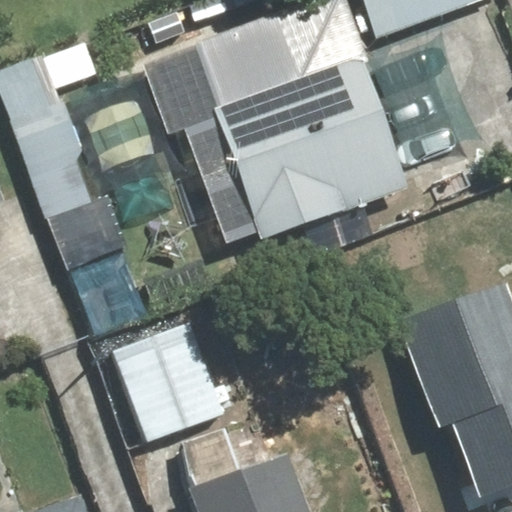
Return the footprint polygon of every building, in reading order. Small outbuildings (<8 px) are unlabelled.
[(340,0),(354,40),(472,0),(340,0)] [(178,98),(229,245),(382,193),(331,46),(279,63),(264,18),(187,44),(203,89),(178,98)] [(0,211),(9,208),(0,180),(0,211)] [(511,260),(392,301),(463,511),(471,511),(511,498),(511,260)] [(203,300),(107,333),(146,446),(173,437),(198,511),(319,511),(280,396),(241,410),(203,300)] [(103,511),(97,491),(35,511),(103,511)]
